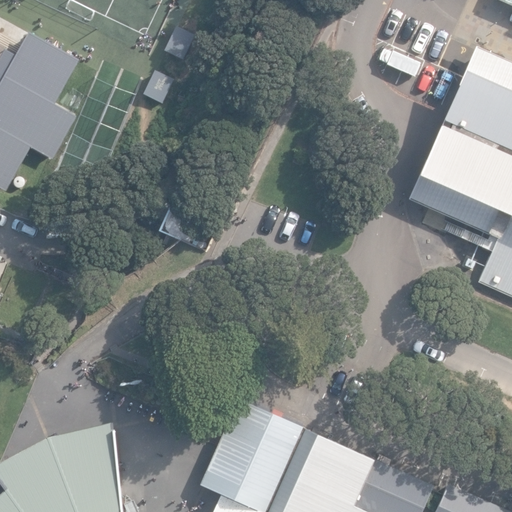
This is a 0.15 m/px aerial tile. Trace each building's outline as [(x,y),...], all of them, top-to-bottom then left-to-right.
[(0,75),(0,183),(4,185),(29,142),(51,154),(75,111),(53,99),(78,55),(27,27),(14,50),(0,75)] [(3,44),(0,48),(0,75),(14,50),(3,44)] [(511,62),(474,45),(463,70),(461,69),(407,198),(496,238),(478,282),(511,296),(511,62)] [(176,184),(156,230),(179,241),(207,252),(227,206),(176,184)] [(422,511),(443,476),(229,398),(192,484),(213,496),(206,511),(422,511)] [(114,511),(108,428),(35,439),(0,459),(0,475),(7,493),(0,500),(0,511),(114,511)] [(511,511),(511,504),(443,476),(422,511),(511,511)] [(157,511),(156,485),(134,487),(136,511),(157,511)]
